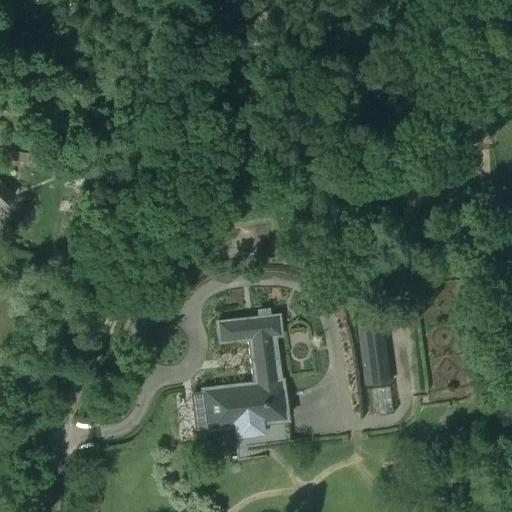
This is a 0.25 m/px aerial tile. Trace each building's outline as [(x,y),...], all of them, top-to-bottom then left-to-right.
[(12,161),(27,164),(29,154),(9,151),(8,158),(13,159),(12,161)] [(401,167),(402,183),(449,178),(447,162),(401,167)] [(66,187),(81,189),(82,189),(84,179),(68,176),(66,187)] [(0,202),(6,209),(17,196),(0,181),(0,202)] [(233,426),(286,419),(281,379),(279,379),(274,336),(280,335),(278,315),(268,316),(267,309),(259,310),(260,316),(216,322),(219,342),(246,339),(252,382),(201,388),(204,414),(201,416),(199,419),(198,422),(199,425),(202,427),(206,428),(206,429),(233,426)] [(365,385),(367,385),(392,382),(386,333),(388,332),(386,312),(356,315),(365,385)] [(506,370),(511,368),(511,346),(508,320),(499,321),(506,370)] [(377,387),(380,412),(393,411),(390,385),(377,387)] [(286,419),(233,426),(237,460),(266,456),(264,445),(289,442),(286,419)]
